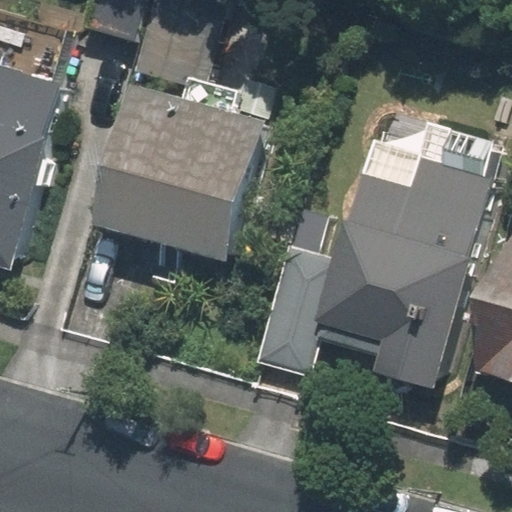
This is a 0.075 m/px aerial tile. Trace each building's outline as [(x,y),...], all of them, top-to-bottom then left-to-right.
[(238,0),(171,0),(149,75),(206,91),(209,79),(221,82),(245,2),(238,0)] [(0,50),(0,264),(33,274),(70,145),(64,143),(80,89),(19,72),(23,58),(0,50)] [(287,131),(159,95),(139,163),(121,231),(249,266),(287,131)] [(298,247),(267,364),(318,377),(327,343),(396,361),(391,378),(453,395),(511,178),(511,146),(394,115),(354,262),(298,247)] [(511,317),(494,378),(511,382),(511,317)]
